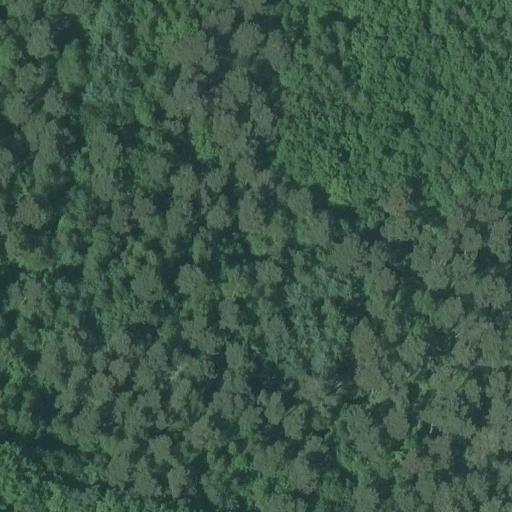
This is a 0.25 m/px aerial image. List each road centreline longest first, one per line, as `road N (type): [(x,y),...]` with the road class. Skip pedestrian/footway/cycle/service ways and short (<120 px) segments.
road 1 (track): [(316,511),(433,0)]
road 2 (track): [(0,448),(105,0)]
